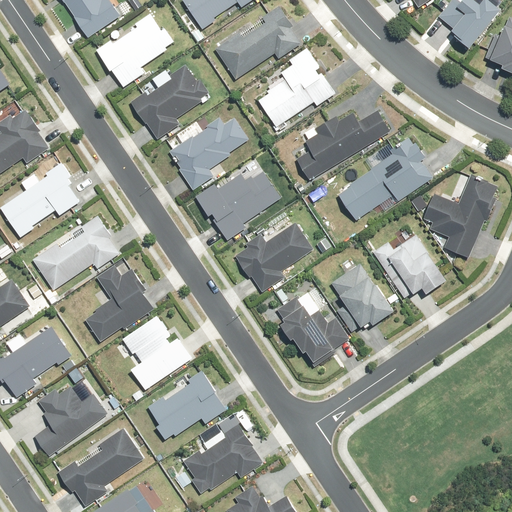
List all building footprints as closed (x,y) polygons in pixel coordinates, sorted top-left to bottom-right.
[(60,0),(62,2),(65,0),(75,16),(72,18),(85,38),(119,16),(108,0),(60,0)] [(182,0),(200,29),(215,19),(213,16),(237,0),(239,3),(244,0),(182,0)] [(411,0),(417,8),(429,0),(411,0)] [(450,31),(447,35),(464,49),(497,10),(485,0),(482,0),(477,8),(467,0),(462,0),(460,2),(457,0),(452,0),(436,19),(450,31)] [(278,6),(261,18),(264,23),(242,38),(239,33),(216,49),(235,78),(273,52),(276,58),(299,42),(290,29),(293,27),(278,6)] [(108,37),(111,41),(97,52),(123,88),(145,73),(140,66),(171,44),(149,14),(134,25),(135,27),(127,33),(122,26),(108,37)] [(511,21),(506,19),(488,61),(500,66),(498,71),(511,76),(511,21)] [(282,80),(256,100),(280,133),(293,123),(289,117),(310,100),(315,107),(336,91),(303,47),(286,60),(290,65),(278,74),(282,80)] [(143,87),(146,93),(131,103),(157,140),(181,124),(176,116),(208,94),(188,64),(160,84),(156,78),(143,87)] [(0,91),(9,85),(0,72),(0,91)] [(38,133),(41,131),(31,115),(28,117),(24,110),(10,118),(9,116),(0,122),(0,133),(0,134),(0,173),(24,158),(26,162),(48,148),(38,133)] [(335,116),(314,128),(317,134),(305,141),(310,150),(294,159),(307,181),(390,133),(378,111),(358,122),(353,113),(339,122),(335,116)] [(173,152),(177,157),(180,161),(175,164),(192,187),(210,175),(207,170),(228,155),(226,152),(247,138),(233,118),(223,125),(219,120),(173,152)] [(397,200),(433,176),(423,161),(425,160),(409,136),(388,150),(393,156),(335,195),(352,220),(392,193),(397,200)] [(45,172),(47,175),(0,205),(0,208),(19,238),(46,220),(44,218),(55,211),(58,216),(79,202),(66,182),(73,178),(64,164),(62,161),(45,172)] [(246,227),(242,222),(279,196),(262,171),(246,182),(240,173),(217,189),(214,184),(194,197),(221,236),(225,242),(246,227)] [(431,193),(422,218),(433,222),(431,230),(448,236),(444,247),(470,256),(496,184),(470,174),(459,204),(431,193)] [(58,250),(54,245),(32,259),(52,290),(92,264),(97,272),(122,255),(117,247),(97,217),(79,228),(83,233),(58,250)] [(285,276),(281,271),(312,249),(293,223),(266,242),(260,233),(243,245),(246,249),(230,259),(245,280),(249,276),(261,293),(285,276)] [(395,250),(389,241),(372,252),(400,299),(420,288),(423,292),(445,279),(419,236),(395,250)] [(330,282),(358,326),(367,321),(370,325),(392,311),(361,262),(330,282)] [(98,341),(121,326),(122,329),(153,309),(151,307),(141,292),(145,290),(132,270),(122,276),(115,264),(97,276),(111,298),(92,310),(94,312),(84,319),(98,341)] [(0,334),(1,334),(0,333),(0,326),(29,308),(11,279),(0,286),(0,334)] [(281,288),(274,294),(282,304),(289,299),(281,288)] [(307,294),(297,300),(296,298),(277,311),(283,320),(277,324),(289,343),(295,339),(313,367),(335,352),(333,349),(349,339),(335,317),(327,322),(319,310),(318,311),(307,294)] [(191,358),(175,335),(170,338),(155,316),(121,337),(132,355),(134,353),(139,361),(130,368),(144,389),(191,358)] [(0,378),(2,377),(14,394),(15,396),(35,382),(32,377),(55,362),(57,365),(71,356),(51,325),(0,359),(0,378)] [(200,419),(204,425),(227,409),(201,370),(146,407),(159,426),(156,428),(165,442),(200,419)] [(55,389),(38,401),(44,410),(41,412),(50,424),(33,436),(47,456),(107,414),(93,394),(81,402),(70,385),(58,394),(55,389)] [(200,454),(198,450),(182,460),(194,477),(190,480),(200,496),(236,472),(240,478),(263,462),(238,424),(222,434),(224,438),(200,454)] [(73,462),(57,472),(71,493),(75,490),(84,504),(106,490),(103,484),(142,458),(122,429),(98,445),(101,450),(76,466),(73,462)] [(253,486),(235,498),(238,503),(227,510),(227,511),(297,511),(286,495),(269,506),(264,497),(261,499),(253,486)] [(155,511),(152,506),(143,511),(137,511),(134,507),(137,505),(127,489),(92,511),(155,511)]
